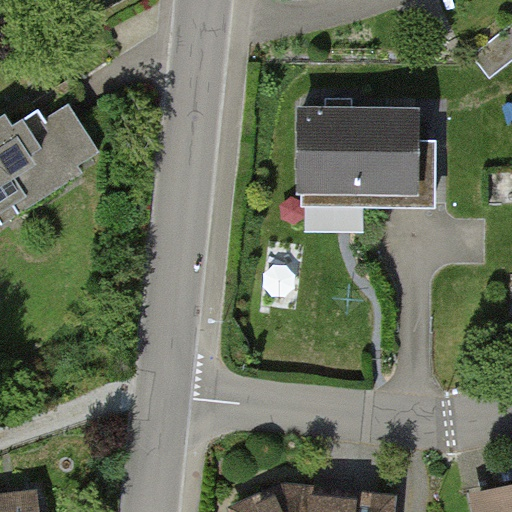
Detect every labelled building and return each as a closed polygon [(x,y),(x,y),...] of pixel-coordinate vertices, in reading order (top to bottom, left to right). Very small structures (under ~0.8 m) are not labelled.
[(50,107),(0,135),(0,208),(81,162),(50,107)] [(397,122),(291,123),(292,202),(398,200),(397,122)] [(302,483),(221,511),(397,511),(400,503),(302,483)] [(511,511),(511,493),(481,501),(483,511),(511,511)] [(0,503),(0,511),(33,511),(32,499),(0,503)]
